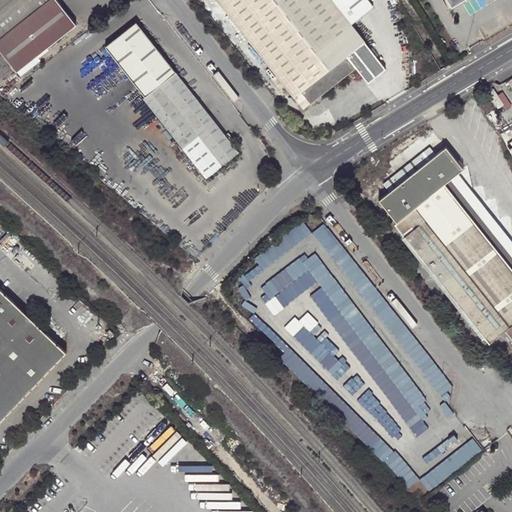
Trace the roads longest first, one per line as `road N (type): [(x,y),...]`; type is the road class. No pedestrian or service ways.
road 1 (unclassified): [(0,488),(309,174)]
road 2 (unclassified): [(309,174),(486,399)]
road 3 (unclassified): [(309,174),(511,51)]
road 4 (unknown): [(0,438),(73,348),(64,319),(0,259)]
road 5 (unclassified): [(172,0),(309,174)]
